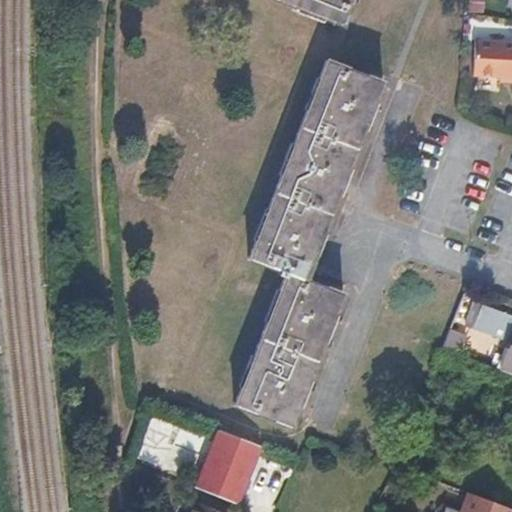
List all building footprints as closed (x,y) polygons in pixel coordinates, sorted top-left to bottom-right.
[(280,0),(341,24),(350,0),(280,0)] [(511,77),(511,43),(475,41),(472,76),(500,77),(511,77)] [(327,61),(248,258),(287,274),(236,405),(290,426),(342,294),(305,280),(382,83),(327,61)] [(473,326),(498,336),(501,329),(511,333),(508,340),(508,342),(511,343),(511,315),(482,304),(473,326)] [(501,329),(498,336),(508,340),(511,333),(501,329)] [(198,488),(236,502),(258,446),(220,431),(198,488)] [(511,511),(511,509),(467,493),(458,511),(511,511)] [(299,511),(316,511),(320,506),(305,500),(299,511)]
